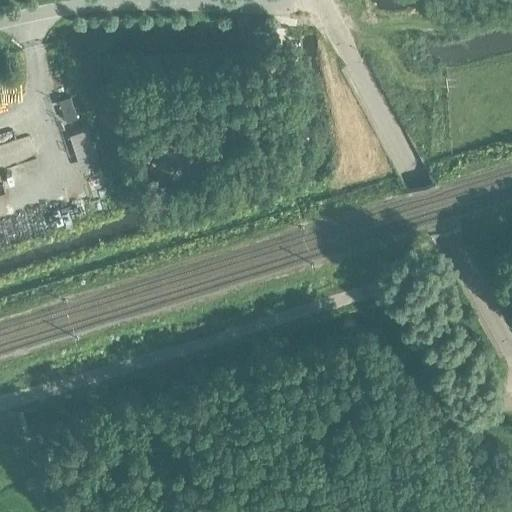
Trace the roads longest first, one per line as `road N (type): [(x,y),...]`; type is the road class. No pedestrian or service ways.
road 1 (track): [(0,406),(378,292),(407,303),(464,399),(511,397)]
road 2 (unclassified): [(511,354),(320,0)]
road 3 (unclassified): [(0,22),(114,1),(289,0)]
